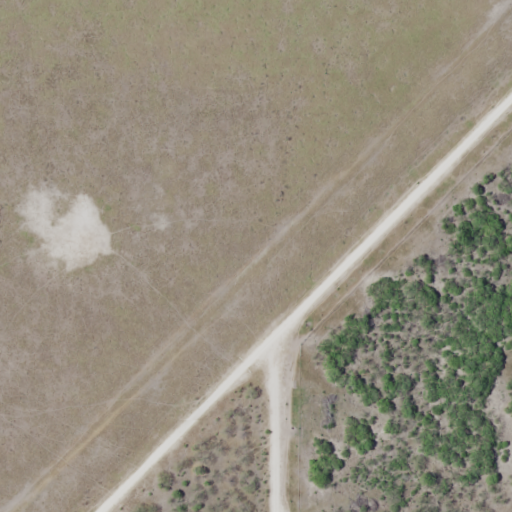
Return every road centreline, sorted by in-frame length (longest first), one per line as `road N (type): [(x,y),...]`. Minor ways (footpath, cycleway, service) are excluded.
road 1 (residential): [(273,325),(511,100)]
road 2 (residential): [(273,325),(91,511)]
road 3 (residential): [(274,511),(273,325)]
